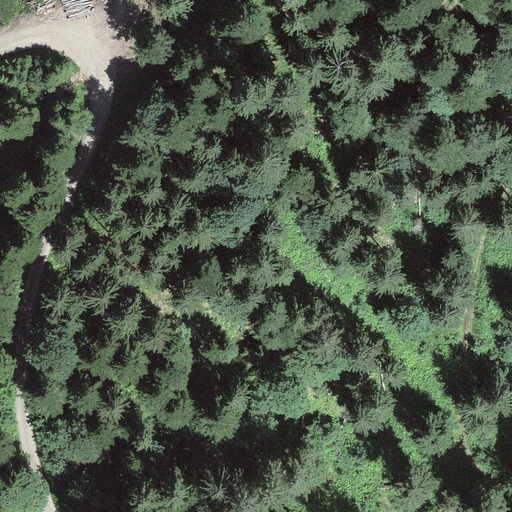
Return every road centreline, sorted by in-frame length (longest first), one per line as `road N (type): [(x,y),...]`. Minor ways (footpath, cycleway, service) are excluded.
road 1 (track): [(53,511),(23,403),(21,342),(31,289),(110,70),(100,43),(65,35),(0,57)]
road 2 (track): [(511,186),(488,227),(456,410),(474,470),(511,495)]
